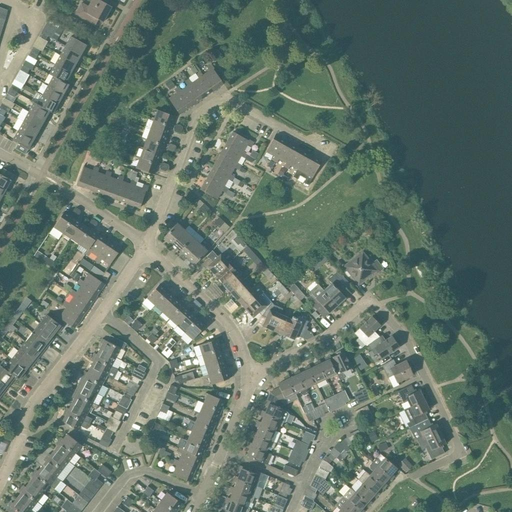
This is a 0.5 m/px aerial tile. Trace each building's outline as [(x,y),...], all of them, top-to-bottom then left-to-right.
[(111,7),(99,0),(92,0),(88,7),(81,3),(75,14),(95,25),(98,20),(103,22),(111,7)] [(57,29),(56,28),(47,23),(41,32),(48,36),(52,38),(57,29)] [(36,42),(45,47),(48,42),(46,41),(48,36),(41,32),(36,42)] [(66,46),(83,56),(87,49),(85,48),(87,45),(71,36),(66,46)] [(83,56),(66,46),(60,55),(76,64),(77,61),(79,63),(83,56)] [(33,47),(31,51),(37,55),(40,50),(33,47)] [(60,55),(55,65),(73,75),(76,68),(74,67),(76,64),(60,55)] [(201,77),(212,92),(223,84),(213,69),(214,69),(211,64),(206,68),(209,72),(202,76),(201,77)] [(69,81),(73,75),(55,65),(50,75),(53,77),(53,76),(65,83),(67,80),(69,81)] [(23,66),(20,70),(27,74),(30,69),(23,66)] [(20,70),(15,80),(24,85),(29,75),(27,74),(20,70)] [(201,99),(212,92),(201,77),(202,76),(200,72),(195,75),(198,79),(191,84),(201,99)] [(53,76),(53,77),(48,86),(66,95),(69,89),(67,87),(69,85),(65,83),(53,76)] [(190,106),(201,99),(191,84),(189,80),(184,83),(187,87),(180,91),(180,92),(190,106)] [(12,84),(9,89),(16,93),(17,93),(19,88),(12,84)] [(66,95),(48,86),(43,95),(58,104),(60,101),(62,102),(66,95)] [(179,114),(190,106),(180,92),(180,91),(178,87),(173,90),(176,94),(169,99),(179,114)] [(9,89),(7,94),(14,98),(14,97),(17,93),(16,93),(9,89)] [(37,92),(31,101),(34,102),(38,104),(37,105),(52,112),(51,113),(55,115),(59,107),(57,106),(58,104),(43,95),(37,92)] [(34,102),(29,112),(44,121),(46,118),(48,119),(51,113),(51,112),(37,105),(38,104),(34,102)] [(2,103),(0,105),(0,108),(1,109),(6,112),(6,111),(8,113),(11,108),(2,103)] [(152,118),(151,119),(171,126),(174,116),(157,110),(154,119),(152,118)] [(29,112),(23,121),(41,131),(45,124),(43,123),(44,121),(29,112)] [(18,119),(13,128),(18,131),(34,140),(35,137),(37,138),(41,131),(23,121),(18,119)] [(150,130),(167,136),(171,126),(151,119),(150,121),(153,122),(150,130)] [(144,138),(164,146),(167,136),(150,130),(147,138),(145,137),(144,138)] [(34,140),(18,131),(13,141),(18,144),(15,149),(25,155),(28,149),(30,150),(34,143),(32,142),(34,140)] [(242,153),(243,152),(247,145),(251,147),(253,143),(250,140),(249,142),(233,133),(226,144),(242,153)] [(277,159),(286,143),(275,136),(266,152),(273,157),(271,160),(276,163),(278,159),(277,159)] [(143,149),(160,155),(164,146),(144,138),(143,140),(146,141),(143,149)] [(298,149),(286,143),(277,159),(278,159),(285,163),(283,167),(288,170),(290,166),(289,165),(298,149)] [(226,144),(220,156),(236,165),(237,163),(241,157),(244,159),(247,155),(247,154),(243,152),(242,153),(226,144)] [(137,147),(134,157),(137,158),(139,158),(156,165),(160,155),(143,149),(137,147)] [(309,155),(298,149),(289,165),(290,166),(297,170),(292,177),(297,180),(299,176),(298,176),(309,155)] [(321,162),(309,155),(298,176),(299,176),(305,179),(303,183),(308,186),(321,162)] [(236,165),(220,156),(213,167),(230,176),(230,175),(234,168),(238,170),(241,166),(237,163),(236,165)] [(136,168),(135,168),(153,175),(153,174),(156,165),(139,158),(136,168)] [(96,173),(97,173),(99,169),(94,167),(92,171),(83,168),(77,185),(90,189),(96,173)] [(230,176),(213,167),(207,179),(223,188),(224,187),(228,180),(232,182),(234,177),(230,175),(230,176)] [(0,173),(0,186),(6,190),(7,187),(9,188),(13,181),(11,180),(14,175),(16,176),(4,169),(1,174),(0,173)] [(96,173),(90,189),(102,194),(108,177),(110,178),(111,173),(106,171),(105,176),(97,173),(96,173)] [(117,180),(110,178),(108,177),(102,194),(115,198),(121,182),(122,182),(123,178),(118,176),(117,180)] [(228,189),(224,187),(223,188),(207,179),(201,190),(217,199),(221,191),(225,193),(228,189)] [(121,182),(115,198),(127,203),(133,186),(134,187),(136,182),(135,182),(131,181),(129,185),(122,182),(121,182)] [(142,189),(134,187),(133,186),(127,203),(140,207),(146,191),(147,191),(148,187),(143,185),(142,189)] [(206,206),(201,211),(204,214),(209,209),(206,206)] [(64,212),(49,234),(56,239),(57,239),(60,235),(72,217),(64,212)] [(70,238),(80,223),(72,217),(60,235),(62,236),(63,233),(70,238)] [(88,228),(80,223),(70,238),(78,243),(88,228)] [(172,244),(184,230),(177,223),(164,237),(172,244)] [(78,243),(76,245),(79,247),(77,249),(79,250),(83,253),(84,253),(83,252),(96,234),(88,228),(78,243)] [(184,230),(172,244),(180,251),(192,237),(189,234),(184,230)] [(108,242),(96,234),(83,252),(84,253),(88,256),(91,252),(97,256),(98,257),(108,242)] [(200,244),(192,237),(180,251),(187,257),(200,244)] [(97,256),(95,260),(99,263),(102,259),(110,265),(120,250),(108,242),(98,257),(97,256)] [(200,244),(187,257),(195,265),(207,251),(200,244)] [(251,250),(246,254),(250,258),(255,254),(251,250)] [(215,275),(228,263),(220,254),(218,256),(212,251),(207,257),(208,258),(209,258),(212,261),(207,266),(215,275)] [(369,261),(363,253),(345,267),(348,270),(345,272),(348,277),(351,275),(357,282),(361,279),(363,281),(371,275),(372,277),(382,269),(376,261),(374,263),(371,260),(369,261)] [(255,254),(250,258),(254,263),(258,259),(255,254)] [(318,269),(324,257),(318,254),(312,266),(318,269)] [(69,275),(75,264),(69,260),(62,271),(69,275)] [(228,263),(215,275),(222,283),(239,268),(232,261),(229,263),(228,263)] [(239,268),(222,283),(230,292),(243,280),(240,275),(242,273),(239,268)] [(110,274),(106,271),(101,277),(106,281),(110,274)] [(77,284),(81,286),(82,285),(97,295),(104,284),(89,274),(84,282),(80,279),(77,284)] [(332,283),(324,291),(337,305),(346,298),(343,294),(348,290),(334,274),(328,279),(332,283)] [(230,292),(237,300),(251,288),(249,286),(252,283),(247,278),(244,280),(243,280),(230,292)] [(155,305),(167,291),(159,284),(147,298),(155,305)] [(310,296),(307,299),(321,315),(326,310),(329,313),(337,305),(324,291),(323,291),(318,284),(308,293),(310,296)] [(74,296),(89,306),(97,295),(82,285),(81,286),(76,293),(72,290),(69,295),(73,297),(74,296)] [(251,288),(237,300),(245,309),(258,296),(251,288)] [(285,288),(281,292),(284,297),(289,293),(285,288)] [(167,291),(155,305),(162,312),(175,298),(167,291)] [(258,296),(245,309),(253,317),(259,312),(262,315),(271,302),(263,292),(258,296)] [(82,317),(89,306),(74,296),(73,297),(69,304),(65,301),(62,306),(66,308),(67,307),(82,317)] [(295,296),(290,299),(294,304),(299,300),(296,297),(295,296)] [(21,303),(18,307),(23,311),(26,307),(31,300),(26,297),(21,303)] [(162,312),(170,319),(182,305),(175,298),(162,312)] [(271,302),(262,315),(266,317),(262,326),(273,331),(280,314),(283,308),(273,303),(271,302)] [(182,305),(170,319),(178,326),(190,312),(182,305)] [(15,311),(12,316),(16,320),(20,315),(23,311),(18,307),(17,310),(15,311)] [(74,328),(82,317),(67,307),(66,308),(61,314),(58,312),(55,316),(59,319),(60,318),(74,328)] [(190,312),(178,326),(185,332),(197,319),(190,312)] [(45,313),(38,323),(52,333),(54,331),(56,332),(61,326),(45,313)] [(283,335),(290,319),(280,314),(273,331),(283,335)] [(367,345),(379,337),(373,331),(380,325),(372,317),(354,333),(367,346),(367,345)] [(290,319),(283,335),(294,340),(296,335),(303,338),(308,328),(305,327),(308,322),(298,318),(297,321),(290,319)] [(131,325),(134,328),(139,322),(136,319),(131,325)] [(197,319),(185,332),(193,339),(205,326),(197,319)] [(4,325),(9,329),(12,332),(16,328),(7,321),(4,325)] [(52,333),(38,323),(31,332),(47,344),(52,338),(50,336),(52,333)] [(47,344),(31,332),(24,341),(38,352),(40,349),(42,350),(47,344)] [(150,342),(155,336),(151,333),(146,338),(150,342)] [(102,344),(99,350),(116,358),(120,349),(123,350),(126,344),(110,336),(107,342),(102,339),(100,343),(102,344)] [(383,342),(379,337),(367,345),(371,351),(375,348),(382,359),(399,348),(391,337),(383,342)] [(202,355),(220,349),(216,339),(199,345),(202,355)] [(38,352),(24,341),(17,350),(33,362),(38,356),(36,354),(38,352)] [(165,355),(170,350),(166,346),(161,352),(165,355)] [(202,355),(206,365),(223,359),(220,349),(202,355)] [(33,362),(17,350),(10,359),(25,370),(26,367),(28,369),(33,362)] [(111,367),(116,358),(99,350),(97,355),(95,353),(93,358),(111,367)] [(330,360),(336,374),(339,381),(345,378),(343,373),(351,368),(343,350),(337,353),(338,355),(333,357),(333,358),(331,359),(330,360)] [(326,379),(336,374),(330,360),(331,359),(330,356),(324,358),(326,362),(321,364),(319,365),(326,379)] [(90,368),(107,376),(107,375),(114,379),(118,371),(111,367),(93,358),(91,361),(93,362),(90,368)] [(25,370),(10,359),(7,363),(4,360),(0,365),(0,364),(0,365),(15,377),(19,380),(24,374),(22,373),(25,370)] [(206,365),(209,374),(226,369),(223,359),(206,365)] [(396,366),(393,360),(381,366),(388,379),(394,376),(397,383),(412,375),(405,361),(396,366)] [(315,384),(326,379),(319,365),(321,364),(320,361),(314,363),(316,366),(311,369),(309,370),(315,384)] [(0,365),(0,379),(6,384),(8,382),(10,383),(15,377),(0,365)] [(309,370),(311,369),(309,365),(304,368),(306,371),(300,373),(299,374),(305,389),(306,388),(315,384),(309,370)] [(134,374),(132,377),(139,381),(141,382),(146,373),(144,372),(137,368),(135,367),(132,374),(134,374)] [(102,385),(107,376),(90,368),(87,373),(85,372),(83,376),(102,385)] [(226,369),(209,374),(212,384),(229,379),(226,369)] [(295,393),(296,393),(300,391),(302,394),(305,395),(308,393),(306,388),(305,389),(299,374),(300,373),(299,370),(294,372),(295,376),(290,378),(288,379),(295,393)] [(178,380),(179,384),(191,380),(195,379),(192,371),(181,375),(174,377),(175,381),(178,380)] [(288,379),(290,378),(289,375),(283,377),(285,380),(278,384),(280,387),(271,392),(280,400),(290,396),(292,400),(294,401),(298,399),(296,393),(295,393),(288,379)] [(81,379),(79,385),(97,394),(102,385),(83,376),(81,379)] [(76,390),(74,394),(93,403),(97,394),(79,385),(76,390)] [(404,410),(404,411),(424,401),(420,392),(415,394),(411,385),(398,391),(404,404),(402,405),(404,409),(404,410)] [(370,399),(365,388),(361,391),(363,395),(355,398),(358,405),(370,399)] [(265,411),(265,413),(284,422),(286,423),(289,415),(287,412),(285,411),(284,410),(284,409),(285,407),(280,400),(271,392),(265,405),(268,406),(265,411)] [(208,393),(204,403),(221,410),(225,401),(208,393)] [(74,399),(71,404),(88,412),(90,413),(93,408),(96,410),(98,405),(93,403),(74,394),(72,397),(74,399)] [(128,402),(129,400),(123,396),(121,399),(120,398),(117,404),(126,409),(130,403),(128,402)] [(424,401),(404,411),(410,422),(407,423),(409,428),(427,419),(424,412),(429,410),(424,401)] [(204,403),(200,412),(217,420),(221,410),(204,403)] [(88,412),(71,404),(69,409),(66,408),(65,412),(90,425),(92,419),(86,416),(88,412)] [(370,412),(367,406),(354,411),(357,418),(370,412)] [(263,417),(261,422),(260,424),(275,430),(277,425),(282,427),(284,422),(265,413),(265,411),(263,410),(260,415),(263,417)] [(312,418),(309,410),(304,413),(308,420),(312,418)] [(90,425),(65,412),(62,416),(65,417),(62,422),(79,431),(81,427),(87,430),(90,425)] [(200,412),(196,422),(213,429),(217,420),(200,412)] [(119,420),(120,417),(113,414),(112,417),(110,416),(107,422),(117,427),(120,421),(119,420)] [(427,419),(409,428),(410,431),(414,433),(417,432),(420,437),(418,441),(419,444),(440,434),(436,424),(431,427),(427,419)] [(271,441),(275,430),(260,424),(261,422),(258,421),(256,426),(259,427),(257,432),(256,434),(271,441)] [(115,432),(117,427),(107,422),(104,427),(106,428),(104,432),(111,435),(113,431),(115,432)] [(196,422),(192,431),(208,438),(213,429),(196,422)] [(153,426),(151,429),(158,432),(158,433),(164,435),(166,431),(160,429),(153,426)] [(192,431),(188,440),(204,448),(208,438),(192,431)] [(254,438),(252,443),(251,445),(266,451),(268,446),(274,449),(276,444),(270,441),(271,441),(256,434),(257,432),(254,431),(251,436),(254,438)] [(302,437),(301,441),(308,445),(310,440),(312,441),(315,435),(305,431),(302,437)] [(378,440),(374,431),(367,434),(372,443),(378,440)] [(61,438),(59,441),(75,454),(82,446),(67,434),(63,439),(61,438)] [(445,444),(440,434),(419,444),(422,449),(425,448),(431,460),(444,454),(441,446),(445,444)] [(347,437),(343,440),(348,446),(352,443),(347,437)] [(184,449),(184,450),(200,457),(204,448),(188,440),(184,449)] [(348,446),(343,440),(339,443),(344,449),(347,452),(350,450),(348,446)] [(58,446),(54,451),(69,462),(74,466),(80,458),(75,454),(59,441),(56,444),(58,446)] [(307,449),(308,445),(301,441),(298,446),(296,452),(306,456),(308,450),(307,449)] [(266,451),(251,445),(252,443),(249,442),(247,447),(250,448),(246,456),(267,465),(272,454),(266,451)] [(388,450),(386,443),(378,445),(380,452),(388,450)] [(180,447),(178,452),(182,453),(179,461),(178,462),(195,469),(200,457),(184,450),(184,449),(180,447)] [(46,457),(63,470),(69,462),(54,451),(51,455),(49,454),(46,457)] [(293,458),(291,462),(294,463),(300,466),(302,461),(303,462),(306,456),(296,452),(293,458)] [(56,478),(57,478),(63,470),(46,457),(43,461),(45,462),(42,467),(56,478)] [(375,459),(372,462),(389,477),(388,478),(391,481),(394,476),(392,474),(397,468),(385,458),(381,462),(378,459),(375,459)] [(413,467),(405,458),(398,464),(406,473),(413,467)] [(175,459),(173,464),(177,466),(173,474),(190,481),(195,469),(178,462),(179,461),(175,459)] [(315,475),(324,479),(327,474),(328,471),(331,472),(333,468),(328,463),(325,461),(322,465),(320,470),(318,469),(315,475)] [(389,477),(372,462),(370,465),(370,469),(373,471),(370,475),(382,486),(381,487),(383,489),(387,484),(385,482),(388,478),(389,477)] [(298,470),(285,464),(282,471),(295,476),(298,470)] [(112,472),(102,465),(98,471),(107,478),(112,472)] [(237,479),(257,486),(259,482),(260,481),(263,474),(257,471),(256,474),(242,468),(243,466),(239,465),(237,470),(240,472),(238,477),(237,479)] [(36,470),(33,473),(50,486),(54,489),(61,481),(57,478),(56,478),(42,467),(38,472),(36,470)] [(363,483),(362,484),(374,494),(373,495),(376,497),(379,493),(377,491),(381,487),(382,486),(370,475),(365,471),(358,480),(363,483)] [(44,494),(50,486),(33,473),(31,476),(33,478),(29,483),(44,494)] [(313,482),(311,486),(317,489),(323,495),(330,485),(324,480),(324,479),(315,475),(311,481),(313,482)] [(235,476),(233,481),(236,482),(234,488),(234,489),(253,497),(257,486),(237,479),(238,477),(235,476)] [(91,479),(84,487),(93,494),(100,486),(94,482),(94,481),(91,479)] [(285,499),(287,494),(289,495),(291,489),(289,487),(290,485),(283,482),(278,495),(285,499)] [(21,489),(38,502),(44,494),(29,483),(25,487),(23,486),(21,489)] [(374,494),(362,484),(355,492),(367,503),(366,504),(368,506),(372,502),(370,500),(373,495),(374,494)] [(252,503),(254,498),(254,497),(234,489),(234,488),(231,486),(229,492),(232,493),(230,498),(229,500),(244,506),(246,501),(252,503)] [(78,495),(87,502),(90,499),(93,494),(84,487),(78,495)] [(151,493),(145,488),(143,492),(149,497),(151,493)] [(362,508),(366,504),(367,503),(355,492),(355,493),(350,488),(342,497),(347,501),(359,511),(358,511),(362,511),(364,510),(362,508)] [(31,510),(38,502),(21,489),(18,492),(20,494),(17,499),(31,510)] [(161,501),(176,511),(183,504),(168,492),(161,501)] [(81,510),(87,502),(78,495),(72,503),(81,510)] [(285,499),(278,495),(273,506),(283,510),(287,499),(285,499)] [(316,502),(304,496),(302,501),(303,502),(301,506),(307,509),(311,511),(316,502)] [(244,506),(229,500),(230,498),(227,497),(225,502),(228,503),(225,511),(228,511),(241,511),(242,511),(243,511),(248,511),(250,508),(244,506)] [(29,511),(31,510),(17,499),(13,503),(11,502),(8,505),(12,508),(8,511),(29,511)] [(176,511),(161,501),(155,509),(159,511),(176,511)] [(358,511),(359,511),(347,501),(340,510),(342,511),(358,511)] [(72,503),(65,511),(66,511),(79,511),(81,510),(72,503)]
